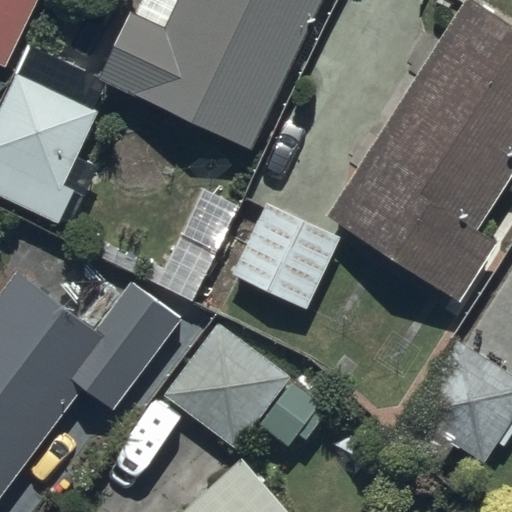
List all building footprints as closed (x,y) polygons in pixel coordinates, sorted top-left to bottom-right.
[(0,0),(0,84),(3,86),(44,0),(0,0)] [(187,0),(169,42),(133,25),(103,92),(258,161),(329,0),(187,0)] [(511,195),(511,35),(470,9),(329,228),(465,314),(503,254),(483,241),(511,195)] [(103,123),(18,82),(0,123),(0,200),(66,230),(78,201),(70,198),(103,123)] [(342,248),(270,215),(236,288),(308,322),(342,248)] [(96,334),(16,276),(0,298),(0,507),(79,397),(110,419),(180,321),(131,285),(96,334)] [(335,415),(218,330),(164,405),(239,460),(259,432),(293,457),(301,446),(309,451),(335,415)] [(485,474),(511,429),(511,383),(458,351),(410,429),(485,474)] [(280,511),(241,470),(195,511),(280,511)]
